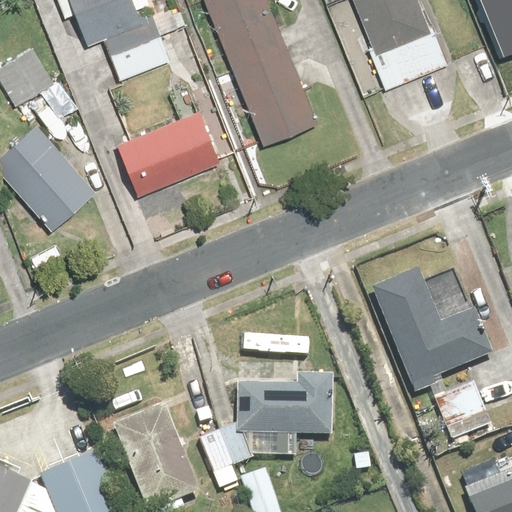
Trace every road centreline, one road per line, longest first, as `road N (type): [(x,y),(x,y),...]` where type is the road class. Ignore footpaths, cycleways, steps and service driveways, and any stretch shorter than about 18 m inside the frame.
road 1 (residential): [(0,357),(511,152)]
road 2 (unknown): [(313,232),(406,511)]
